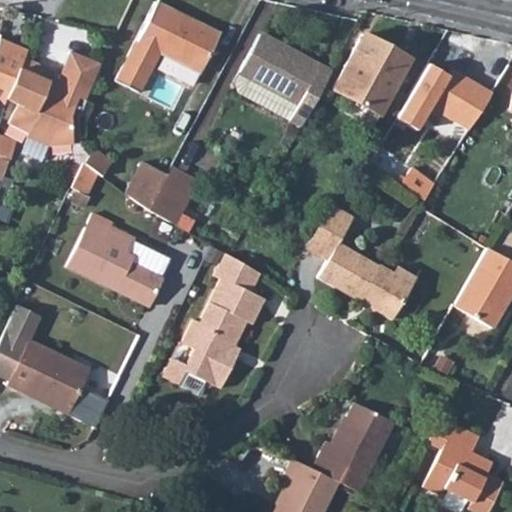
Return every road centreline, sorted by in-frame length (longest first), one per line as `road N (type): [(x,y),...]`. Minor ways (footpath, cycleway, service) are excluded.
road 1 (residential): [(0,450),(143,484),(272,401),(317,348)]
road 2 (unknown): [(94,472),(190,251)]
